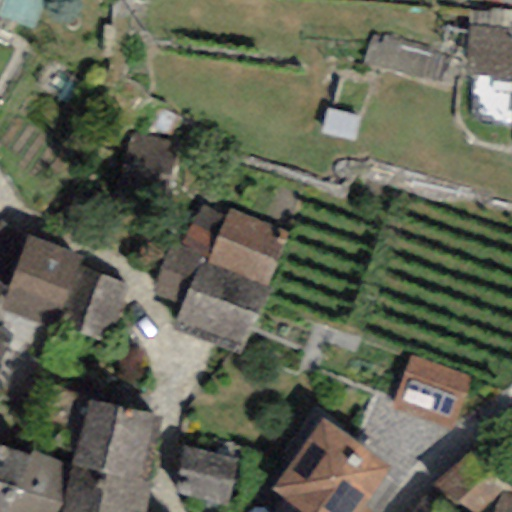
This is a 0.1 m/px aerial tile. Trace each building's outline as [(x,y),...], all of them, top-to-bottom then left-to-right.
[(511,0),(480,0),(480,4),(511,11),(511,0)] [(511,37),(477,32),(470,81),(511,86),(511,37)] [(511,112),(511,90),(480,87),(477,108),(511,112)] [(210,252),(208,259),(265,281),(286,230),(228,207),(226,213),(196,201),(180,240),(210,252)] [(0,224),(0,273),(6,278),(10,278),(0,304),(54,323),(77,251),(0,224)] [(182,300),(172,327),(240,353),(267,285),(198,259),(199,255),(170,244),(152,288),(182,300)] [(129,281),(78,265),(58,324),(109,341),(129,281)] [(0,273),(0,351),(10,338),(0,329),(0,286),(6,278),(0,273)] [(410,354),(389,404),(452,430),(473,380),(410,354)] [(89,389),(73,454),(140,470),(156,405),(89,389)] [(352,511),(389,460),(321,413),(273,481),(284,489),(267,511),(352,511)] [(55,511),(72,461),(0,438),(0,511),(55,511)] [(431,480),(468,506),(506,479),(468,448),(431,480)] [(143,511),(152,473),(140,470),(73,454),(72,461),(55,511),(143,511)] [(186,501),(217,511),(233,511),(246,477),(201,461),(186,501)] [(490,511),(511,511),(511,491),(501,487),(490,511)] [(456,511),(424,493),(410,511),(456,511)]
